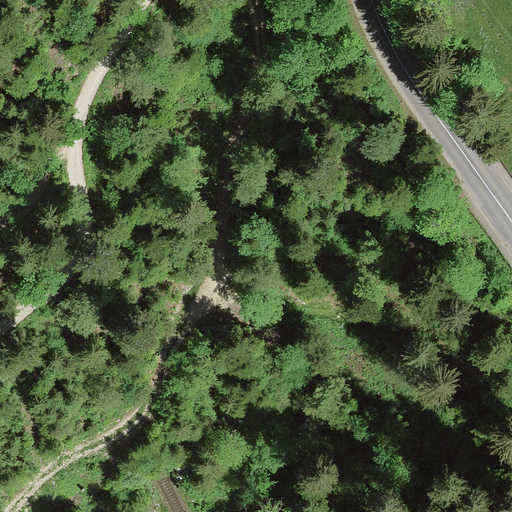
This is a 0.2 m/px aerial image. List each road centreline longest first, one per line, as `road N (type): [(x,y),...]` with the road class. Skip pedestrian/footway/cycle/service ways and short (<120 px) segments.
road 1 (track): [(11,511),(54,469),(131,423),(162,381),(204,295),(249,86),(244,0)]
road 2 (track): [(147,0),(81,111),(79,255),(0,328)]
road 3 (secondary): [(511,219),(415,81),(372,0)]
